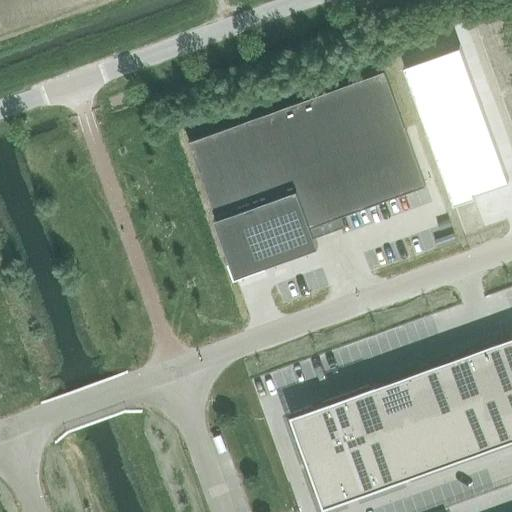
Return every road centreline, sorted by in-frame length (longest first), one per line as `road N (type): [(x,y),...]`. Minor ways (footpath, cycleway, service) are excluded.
road 1 (unclassified): [(511,249),(175,371)]
road 2 (unclassified): [(0,108),(302,0)]
road 3 (unclassified): [(175,371),(9,429)]
road 4 (unclassified): [(225,511),(175,371)]
